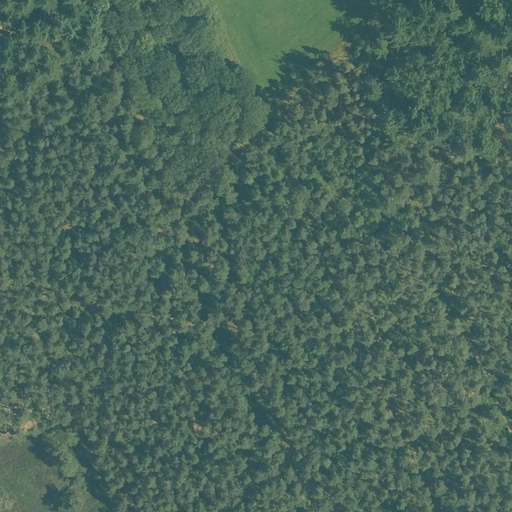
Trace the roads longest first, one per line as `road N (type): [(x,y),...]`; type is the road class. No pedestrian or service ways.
road 1 (track): [(115,511),(28,295),(0,187)]
road 2 (track): [(180,198),(316,511)]
road 3 (track): [(180,198),(393,0)]
